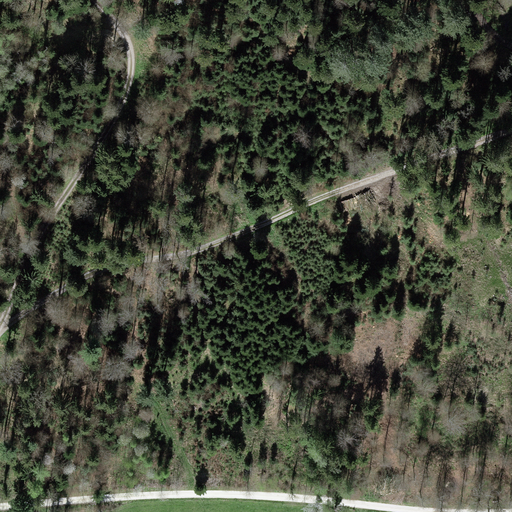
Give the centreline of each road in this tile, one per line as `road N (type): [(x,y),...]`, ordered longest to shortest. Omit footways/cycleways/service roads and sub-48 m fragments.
road 1 (track): [(511,131),(304,202),(226,240),(97,270),(0,331)]
road 2 (unclassified): [(0,505),(239,497),(392,511)]
road 3 (track): [(95,0),(129,49),(127,83),(24,267),(0,329)]
